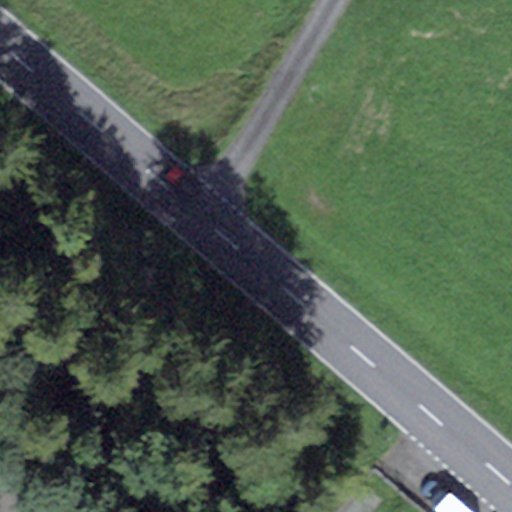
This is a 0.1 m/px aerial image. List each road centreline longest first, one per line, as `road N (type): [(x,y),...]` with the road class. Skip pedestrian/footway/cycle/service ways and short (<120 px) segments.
road 1 (secondary): [(0,51),(511,492)]
road 2 (track): [(189,211),(238,169),(329,0)]
road 3 (track): [(372,372),(260,511)]
